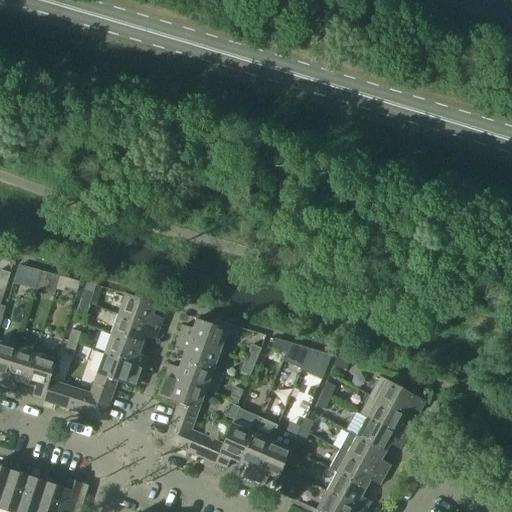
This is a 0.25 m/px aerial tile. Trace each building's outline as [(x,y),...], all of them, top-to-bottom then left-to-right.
[(26,277),(38,280),(40,271),(28,267),(26,277)] [(2,270),(0,275),(0,282),(7,285),(11,273),(2,270)] [(40,271),(38,280),(35,290),(55,295),(56,290),(60,276),(40,271)] [(81,281),(60,276),(56,290),(64,292),(65,287),(78,291),(81,281)] [(85,289),(81,301),(90,304),(94,292),(85,289)] [(126,293),(118,314),(160,329),(164,318),(154,314),(158,305),(126,293)] [(90,304),(81,301),(77,313),(87,316),(90,304)] [(118,314),(111,333),(143,345),(146,336),(156,340),(160,329),(118,314)] [(183,325),(179,336),(221,351),(229,330),(197,319),(193,328),(183,325)] [(72,329),(68,341),(78,344),(81,332),(72,329)] [(111,333),(104,353),(146,368),(150,357),(140,354),(143,345),(111,333)] [(185,350),(182,359),(214,370),(221,351),(179,336),(175,347),(185,350)] [(276,338),(273,348),(287,352),(290,343),(276,338)] [(0,387),(3,389),(17,346),(0,340),(0,387)] [(78,344),(68,341),(64,353),(74,356),(78,344)] [(291,353),(307,358),(310,349),(294,344),(291,353)] [(32,398),(43,401),(50,380),(51,380),(60,351),(39,345),(37,352),(26,385),(35,388),(32,398)] [(253,345),(246,360),(255,364),(262,349),(253,345)] [(18,382),(26,385),(37,352),(17,346),(3,389),(15,392),(18,382)] [(310,349),(307,358),(323,363),(326,353),(310,349)] [(104,353),(92,386),(114,393),(118,381),(139,389),(146,368),(104,353)] [(334,366),(347,370),(349,360),(337,357),(334,366)] [(169,364),(165,375),(207,390),(214,370),(182,359),(179,367),(169,364)] [(255,364),(246,360),(241,371),(250,375),(255,364)] [(164,442),(216,464),(225,444),(224,443),(193,430),(207,390),(165,375),(158,395),(178,403),(164,442)] [(380,376),(370,395),(407,415),(411,407),(420,413),(427,402),(380,376)] [(50,380),(43,401),(96,418),(104,421),(114,393),(92,386),(90,392),(51,380),(50,380)] [(327,382),(322,394),(331,398),(336,386),(327,382)] [(235,386),(229,399),(238,402),(243,390),(235,386)] [(331,398),(322,394),(317,405),(326,409),(331,398)] [(360,414),(367,417),(406,439),(412,429),(402,423),(407,415),(370,395),(360,414)] [(232,404),(226,416),(235,420),(240,409),(240,408),(232,404)] [(225,444),(216,464),(227,469),(231,459),(239,463),(259,417),(240,409),(235,420),(234,423),(233,423),(224,443),(225,444)] [(259,417),(239,463),(248,466),(243,476),(254,481),(277,429),(278,425),(259,417)] [(367,417),(357,436),(387,452),(391,444),(400,449),(406,439),(367,417)] [(305,418),(300,429),(309,433),(314,422),(305,418)] [(277,429),(254,481),(265,485),(269,476),(279,480),(295,441),(297,437),(277,429)] [(300,429),(297,437),(295,441),(304,445),(309,433),(300,429)] [(350,432),(340,450),(386,475),(392,465),(382,460),(387,452),(357,436),(350,432)] [(330,468),(337,472),(367,489),(371,480),(381,486),(386,475),(340,450),(330,468)] [(292,463),(289,471),(301,477),(305,468),(292,463)] [(0,504),(11,471),(0,467),(0,504)] [(0,504),(0,508),(10,511),(17,511),(29,477),(11,471),(0,504)] [(301,477),(289,471),(279,493),(292,499),(301,477)] [(337,472),(327,490),(366,511),(372,502),(363,497),(367,489),(337,472)] [(17,511),(37,511),(48,483),(29,477),(17,511)] [(58,511),(80,511),(89,486),(68,479),(65,489),(66,489),(58,511)] [(37,511),(58,511),(66,489),(65,489),(48,483),(37,511)] [(366,511),(327,490),(316,510),(320,511),(366,511)]
